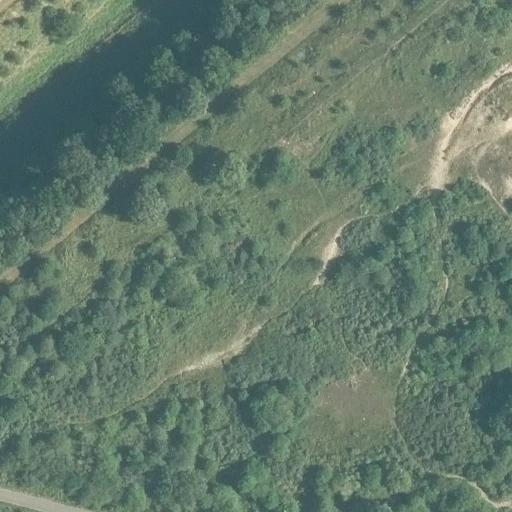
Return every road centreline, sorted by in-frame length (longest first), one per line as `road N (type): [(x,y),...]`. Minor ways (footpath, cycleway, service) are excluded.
road 1 (track): [(0,289),(350,0),(9,0),(0,8)]
road 2 (unknown): [(511,69),(464,109),(439,171),(443,289),(407,367),(406,420),(414,456),(490,502),(511,497)]
